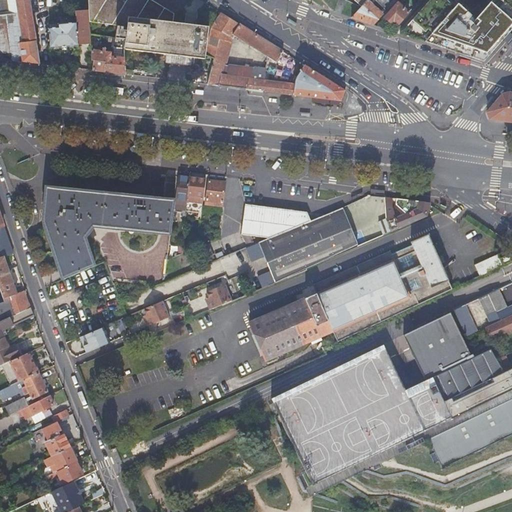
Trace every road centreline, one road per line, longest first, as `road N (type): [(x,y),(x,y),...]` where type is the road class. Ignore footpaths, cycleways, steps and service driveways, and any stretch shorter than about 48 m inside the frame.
road 1 (residential): [(0,190),(121,511)]
road 2 (residential): [(0,124),(17,142),(292,176),(311,145)]
road 3 (residential): [(499,80),(273,0)]
road 4 (primary): [(383,135),(178,114),(168,120)]
road 5 (primary): [(0,99),(168,120)]
road 6 (primary): [(168,120),(311,145)]
